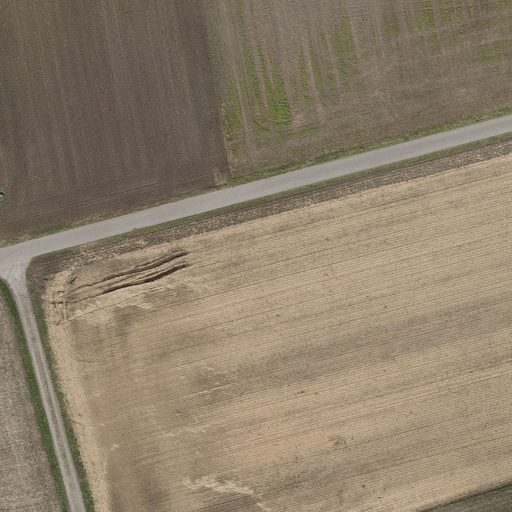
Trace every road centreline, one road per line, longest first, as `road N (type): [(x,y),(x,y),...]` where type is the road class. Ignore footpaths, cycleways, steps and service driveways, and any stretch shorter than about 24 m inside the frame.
road 1 (track): [(511,129),(0,262)]
road 2 (track): [(11,259),(80,511)]
